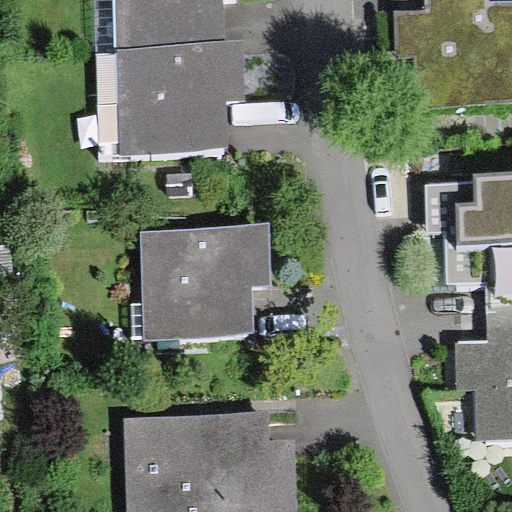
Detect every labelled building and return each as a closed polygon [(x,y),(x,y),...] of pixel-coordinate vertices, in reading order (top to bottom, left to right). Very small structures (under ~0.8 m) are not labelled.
[(115,0),(117,55),(226,52),(225,17),(224,6),(244,5),(243,0),(115,0)] [(489,15),(488,0),(428,0),(429,16),(489,15)] [(429,16),(395,18),(396,60),(415,59),(417,113),(511,109),(511,13),(489,15),(429,16)] [(226,52),(117,55),(121,160),(230,156),(228,120),(228,110),(245,109),(243,51),(226,52)] [(511,188),(426,190),(427,238),(446,237),(448,288),(486,287),(511,285),(511,188)] [(269,233),(141,237),(145,344),(255,341),(253,303),(253,296),(272,295),(269,233)] [(511,285),(486,287),(489,348),(511,346),(511,285)] [(511,346),(489,348),(457,349),(458,395),(476,394),(477,444),(511,443),(511,346)] [(270,419),(125,424),(128,511),(273,511),(271,451),(270,419)] [(298,511),(297,450),(271,451),(273,511),(298,511)]
